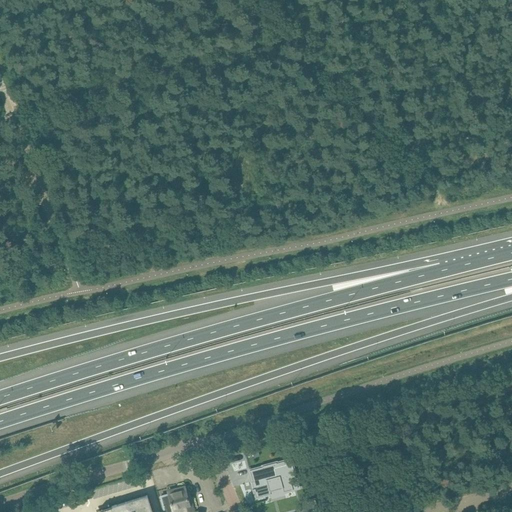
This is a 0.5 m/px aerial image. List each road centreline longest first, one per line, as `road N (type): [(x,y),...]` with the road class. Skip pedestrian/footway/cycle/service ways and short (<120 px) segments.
road 1 (motorway): [(0,474),(511,297)]
road 2 (motorway): [(0,421),(282,336),(511,279)]
road 3 (motorway): [(458,266),(0,398)]
road 4 (motorway): [(458,266),(267,293),(0,359)]
road 5 (residential): [(0,504),(188,443),(210,449)]
